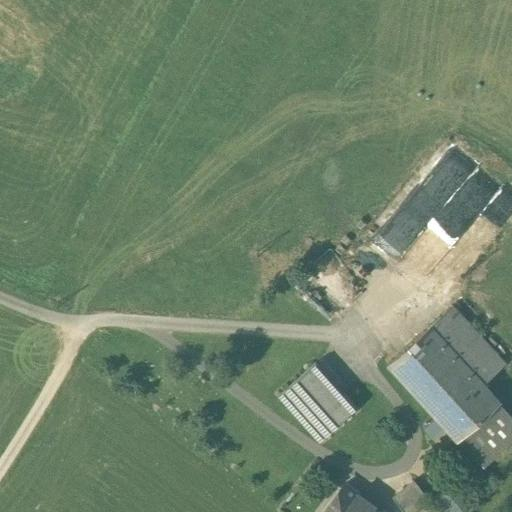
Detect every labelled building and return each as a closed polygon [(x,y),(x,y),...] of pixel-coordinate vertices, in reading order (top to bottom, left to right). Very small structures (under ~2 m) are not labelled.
[(511,352),(459,294),(389,357),(463,439),(506,400),(488,380),(511,359),(511,352)] [(358,404),(320,358),(280,390),(317,437),(358,404)] [(511,439),(511,406),(506,400),(463,439),(485,463),(511,439)] [(392,511),(343,477),(318,511),(392,511)] [(415,478),(393,490),(404,511),(410,511),(428,502),(415,478)]
